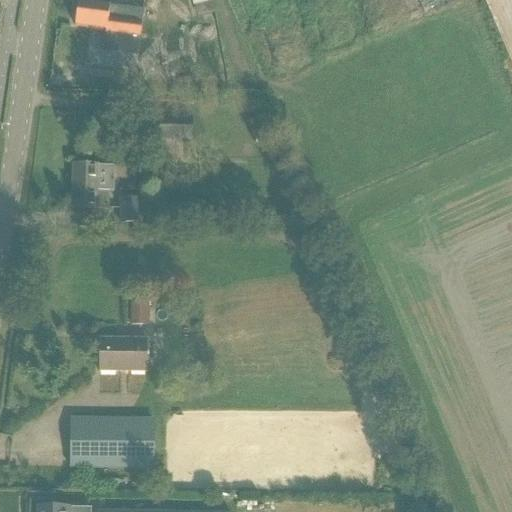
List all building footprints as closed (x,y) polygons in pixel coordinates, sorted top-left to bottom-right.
[(105,31),(102,52),(138,57),(140,39),(143,11),(77,3),(74,27),(105,31)] [(246,122),(253,142),(276,134),(269,114),(246,122)] [(160,141),(192,143),(193,123),(161,121),(160,141)] [(72,209),(92,209),(108,210),(108,192),(113,193),(114,167),(72,166),(72,209)] [(119,225),(182,226),(182,204),(152,206),(152,201),(120,200),(119,225)] [(130,313),(149,313),(149,300),(130,300),(130,313)] [(98,372),(118,372),(146,372),(146,340),(98,340),(98,372)] [(72,419),(71,470),(151,470),(151,420),(72,419)]
